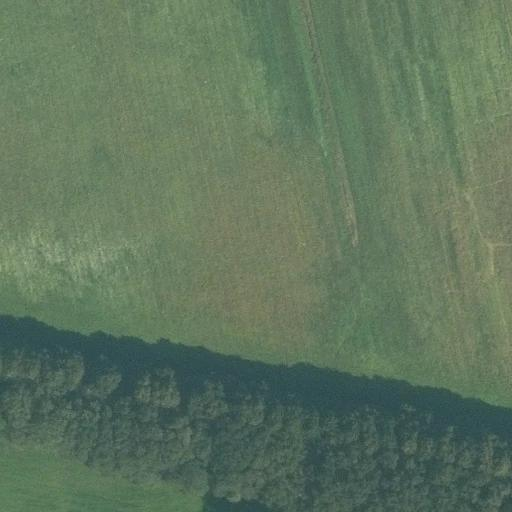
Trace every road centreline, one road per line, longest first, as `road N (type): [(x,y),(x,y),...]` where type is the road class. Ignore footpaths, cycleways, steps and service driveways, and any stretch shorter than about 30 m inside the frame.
road 1 (track): [(295,425),(0,368)]
road 2 (track): [(511,464),(295,425)]
